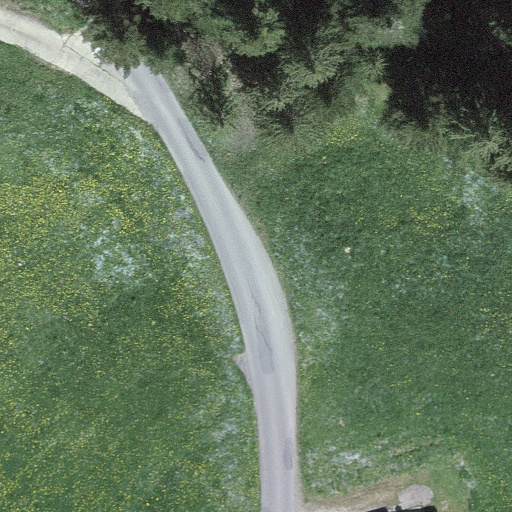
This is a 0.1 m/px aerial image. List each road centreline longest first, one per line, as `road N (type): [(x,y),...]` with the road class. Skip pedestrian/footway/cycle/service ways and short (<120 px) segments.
road 1 (unclassified): [(67,0),(225,224),(262,319),(280,511)]
road 2 (track): [(0,30),(138,99)]
